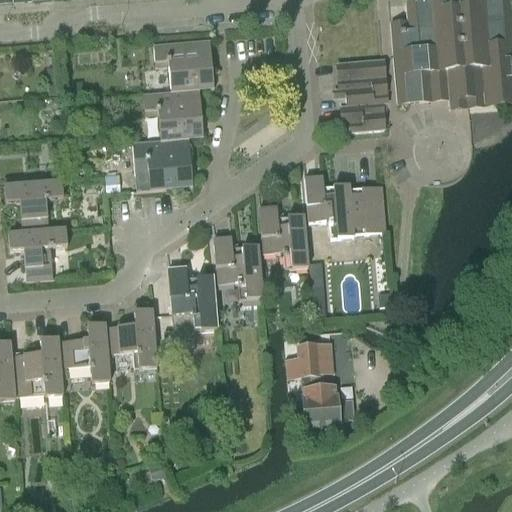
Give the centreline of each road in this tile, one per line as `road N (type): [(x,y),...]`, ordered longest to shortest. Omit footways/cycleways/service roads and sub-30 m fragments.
road 1 (residential): [(0,305),(113,295),(145,249),(303,145)]
road 2 (residential): [(0,35),(92,14),(210,8)]
road 3 (residential): [(374,511),(511,422)]
road 4 (primary): [(312,511),(449,427)]
road 5 (residential): [(303,145),(291,0)]
road 6 (residential): [(437,154),(396,145),(303,145)]
